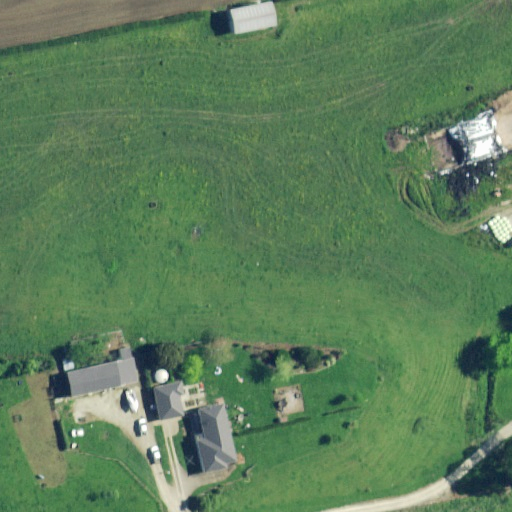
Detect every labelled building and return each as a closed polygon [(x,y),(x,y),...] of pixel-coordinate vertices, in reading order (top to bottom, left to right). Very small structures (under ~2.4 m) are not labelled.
[(272,26),(267,2),(226,11),(231,34),(272,26)] [(134,383),(125,347),(116,350),(118,359),(61,374),(68,400),(134,383)] [(69,359),(58,362),(60,371),(71,369),(69,359)] [(181,416),(174,383),(149,389),(157,422),(181,416)] [(233,467),(218,404),(194,410),(201,439),(192,441),(201,475),(233,467)] [(161,458),(150,461),(153,472),(164,469),(161,458)]
